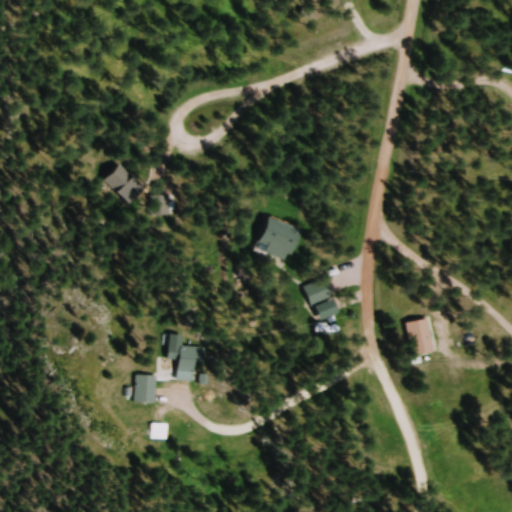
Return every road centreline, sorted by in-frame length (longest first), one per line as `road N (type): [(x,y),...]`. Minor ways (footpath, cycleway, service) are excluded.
road 1 (residential): [(409,0),(365,300),(421,484),(416,511)]
road 2 (residential): [(409,37),(243,100)]
